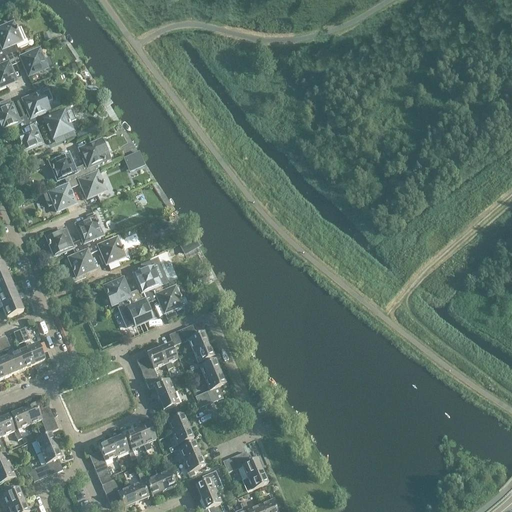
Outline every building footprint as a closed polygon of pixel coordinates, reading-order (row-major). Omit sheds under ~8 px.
[(5,57),(11,55),(18,52),(16,46),(27,41),(22,29),(17,31),(17,30),(16,30),(13,24),(0,30),(0,44),(3,51),(0,51),(0,62),(2,67),(8,64),(5,57)] [(11,55),(16,66),(22,63),(28,77),(47,69),(39,51),(21,58),(18,52),(11,55)] [(8,64),(2,67),(0,67),(0,89),(16,83),(10,68),(16,66),(11,55),(5,57),(8,64)] [(49,91),(23,102),(30,117),(24,119),(29,130),(35,128),(32,120),(31,120),(37,118),(44,115),(50,113),(47,105),(54,102),(49,91)] [(3,111),(0,111),(0,128),(2,132),(12,128),(14,132),(21,129),(23,133),(29,130),(24,119),(19,121),(18,120),(12,106),(10,102),(1,106),(3,111)] [(44,115),(37,118),(39,120),(42,129),(48,127),(54,141),(73,134),(69,125),(77,122),(72,111),(64,114),(65,115),(59,118),(57,114),(45,119),(44,115)] [(23,133),(16,136),(24,154),(42,146),(36,132),(42,129),(39,120),(37,118),(31,120),(32,120),(35,128),(29,130),(23,133)] [(98,144),(80,152),(86,167),(80,170),(85,180),(91,178),(97,175),(98,175),(97,171),(110,165),(108,162),(111,161),(105,148),(101,150),(98,144)] [(68,157),(50,165),(58,183),(64,180),(70,177),(75,175),(79,183),(85,180),(80,170),(75,172),(68,157)] [(75,175),(70,177),(75,189),(80,186),(87,201),(105,193),(97,175),(91,178),(85,180),(79,183),(75,175)] [(50,195),(45,198),(50,209),(55,207),(57,213),(75,205),(69,191),(75,189),(70,177),(64,180),(66,184),(67,187),(50,195)] [(84,246),(90,243),(95,241),(97,245),(103,242),(101,238),(102,238),(95,220),(76,228),(82,242),(76,245),(81,256),(87,253),(84,246)] [(76,258),(81,256),(76,245),(71,247),(65,232),(47,240),(54,258),(72,250),(76,258)] [(194,240),(180,248),(184,255),(198,247),(194,240)] [(90,243),(95,254),(100,252),(106,266),(125,258),(117,241),(104,246),(103,242),(97,245),(95,241),(90,243)] [(81,256),(76,258),(69,261),(77,279),(95,271),(89,257),(95,254),(90,243),(84,246),(87,253),(81,256)] [(160,266),(134,277),(140,292),(135,294),(140,305),(145,303),(141,294),(147,292),(153,289),(154,289),(155,293),(162,290),(160,286),(167,284),(160,266)] [(6,273),(0,276),(0,287),(10,283),(6,273)] [(123,281),(105,289),(112,307),(118,305),(119,308),(131,303),(132,304),(133,307),(140,305),(135,294),(129,296),(123,281)] [(10,283),(0,287),(0,299),(14,293),(10,283)] [(153,289),(147,292),(152,304),(158,301),(164,316),(181,308),(183,312),(189,310),(184,299),(179,301),(175,290),(164,295),(162,291),(155,294),(153,289)] [(133,307),(127,310),(134,328),(152,320),(146,306),(152,304),(147,292),(141,294),(145,303),(140,305),(133,307)] [(0,304),(2,310),(19,303),(14,293),(0,299),(0,304)] [(19,303),(2,310),(7,320),(23,313),(19,303)] [(33,320),(26,323),(28,328),(28,330),(36,327),(33,320)] [(192,328),(186,331),(190,342),(188,343),(193,354),(208,348),(208,346),(206,347),(202,338),(204,337),(203,336),(196,339),(192,328)] [(24,344),(30,342),(25,330),(19,333),(24,344)] [(190,342),(186,331),(180,333),(185,344),(188,343),(190,342)] [(24,344),(19,333),(13,335),(18,347),(24,344)] [(179,346),(185,344),(180,333),(175,336),(179,346)] [(179,346),(175,336),(169,338),(174,349),(179,346)] [(0,343),(4,353),(10,350),(5,339),(0,340),(0,343)] [(27,351),(34,367),(44,363),(37,347),(27,351)] [(170,347),(169,347),(170,349),(160,353),(160,351),(158,352),(165,367),(165,366),(167,371),(173,369),(170,364),(176,362),(170,347)] [(210,361),(213,359),(211,359),(207,350),(209,349),(208,348),(193,354),(198,366),(210,361)] [(27,351),(17,356),(24,372),(34,367),(27,351)] [(165,367),(158,352),(157,353),(158,354),(148,358),(147,357),(147,359),(148,359),(150,364),(152,370),(153,372),(165,367)] [(7,360),(14,376),(24,372),(17,356),(7,360)] [(139,369),(150,364),(148,359),(147,359),(137,364),(139,369)] [(0,363),(0,369),(4,380),(14,376),(7,360),(0,363)] [(204,382),(220,375),(220,374),(218,374),(214,365),(216,364),(215,363),(211,365),(210,361),(198,366),(196,367),(198,371),(200,370),(204,382)] [(141,374),(152,370),(150,364),(139,369),(141,374)] [(141,374),(142,376),(144,380),(155,375),(153,372),(152,370),(141,374)] [(146,386),(157,381),(155,375),(144,380),(146,386)] [(220,375),(204,382),(209,393),(212,392),(216,403),(222,401),(217,390),(225,387),(225,386),(223,387),(219,377),(221,377),(220,375)] [(157,401),(173,395),(168,383),(160,387),(157,381),(146,386),(148,391),(152,390),(154,390),(158,399),(156,400),(157,401)] [(212,392),(209,393),(206,395),(211,405),(216,403),(212,392)] [(173,395),(157,401),(158,403),(159,402),(163,411),(162,412),(162,413),(178,406),(173,395)] [(200,397),(205,408),(211,405),(206,395),(200,397)] [(200,397),(195,400),(199,410),(205,408),(200,397)] [(24,412),(30,427),(42,422),(43,424),(53,420),(49,409),(38,413),(35,407),(34,408),(35,409),(25,414),(25,412),(24,412)] [(13,422),(10,423),(14,434),(15,437),(19,435),(18,432),(30,427),(24,412),(22,413),(22,415),(13,419),(12,417),(11,418),(13,422)] [(164,422),(165,426),(168,425),(172,436),(188,429),(187,428),(186,429),(182,420),(183,419),(183,418),(171,423),(169,419),(164,422)] [(10,423),(8,419),(7,419),(8,421),(0,424),(0,432),(3,439),(14,434),(10,423)] [(53,420),(43,424),(45,430),(55,425),(53,420)] [(55,425),(45,430),(47,435),(58,431),(55,425)] [(137,431),(135,432),(142,448),(145,454),(150,451),(148,445),(155,442),(148,427),(148,429),(138,433),(137,431)] [(172,436),(177,448),(189,443),(193,441),(193,440),(191,441),(187,432),(189,431),(188,429),(172,436)] [(125,442),(122,443),(127,454),(128,456),(133,454),(132,452),(142,448),(135,432),(134,433),(135,434),(126,438),(126,436),(125,437),(126,441),(125,442)] [(41,455),(57,448),(56,447),(55,448),(51,438),(52,437),(36,443),(41,455)] [(112,442),(110,443),(117,459),(127,454),(122,443),(121,439),(120,439),(120,441),(113,444),(112,442)] [(99,448),(98,448),(100,454),(102,459),(104,464),(105,463),(117,459),(110,443),(109,444),(109,445),(99,450),(99,448)] [(175,448),(177,452),(179,452),(184,463),(199,456),(199,455),(197,456),(193,446),(195,446),(194,445),(190,446),(189,443),(177,448),(175,448)] [(46,466),(52,464),(57,474),(62,472),(58,462),(62,460),(61,459),(60,460),(56,451),(57,450),(57,448),(41,455),(46,466)] [(100,454),(89,458),(91,464),(102,459),(100,454)] [(245,454),(240,457),(244,468),(242,469),(247,480),(262,473),(261,472),(260,473),(256,464),(258,463),(257,462),(250,465),(245,454)] [(189,474),(187,475),(188,479),(194,477),(192,473),(204,468),(204,467),(202,468),(198,459),(200,458),(199,456),(184,463),(189,474)] [(0,472),(10,468),(5,457),(0,458),(0,472)] [(240,457),(234,459),(239,470),(242,469),(244,468),(240,457)] [(102,459),(91,464),(94,470),(105,465),(105,463),(104,464),(102,459)] [(234,459),(228,461),(233,473),(239,470),(234,459)] [(228,461),(222,464),(227,475),(233,473),(228,461)] [(52,464),(46,466),(50,477),(57,474),(52,464)] [(105,465),(94,470),(96,475),(107,470),(105,465)] [(50,477),(46,466),(41,469),(45,479),(50,477)] [(10,468),(0,472),(0,483),(0,485),(0,484),(0,485),(15,480),(10,468)] [(45,479),(41,469),(35,471),(39,482),(45,479)] [(107,470),(96,475),(98,481),(110,476),(107,470)] [(39,482),(35,471),(29,473),(34,484),(39,482)] [(247,480),(242,482),(247,494),(252,492),(267,485),(267,484),(265,485),(261,476),(263,475),(262,473),(247,480)] [(156,479),(163,495),(164,494),(164,493),(173,489),(174,490),(175,490),(168,474),(156,479)] [(205,485),(195,489),(195,490),(197,489),(201,498),(199,499),(200,500),(216,494),(222,491),(215,474),(203,479),(205,485)] [(110,476),(98,481),(100,485),(112,480),(110,476)] [(156,479),(145,484),(144,484),(149,496),(151,500),(152,499),(151,498),(161,494),(161,496),(163,495),(156,479)] [(103,493),(115,488),(113,482),(112,482),(101,487),(103,493)] [(144,484),(145,484),(144,482),(140,483),(140,486),(129,490),(136,506),(137,506),(137,504),(146,500),(147,502),(148,501),(146,497),(149,496),(144,484)] [(7,497),(4,498),(9,509),(25,503),(24,501),(22,502),(18,493),(20,492),(20,491),(16,493),(14,487),(4,491),(7,497)] [(106,498),(117,493),(115,488),(103,493),(106,498)] [(119,499),(108,504),(111,510),(122,505),(124,511),(125,511),(124,509),(134,505),(134,507),(136,506),(129,490),(118,495),(119,499)] [(118,495),(117,493),(106,498),(108,504),(119,499),(118,495)] [(216,494),(200,500),(200,501),(201,502),(202,501),(206,511),(213,508),(220,505),(216,494)] [(271,504),(259,509),(260,511),(274,511),(273,507),(277,505),(274,500),(270,501),(271,504)] [(25,503),(9,509),(9,511),(26,511),(24,505),(25,504),(25,503)]
